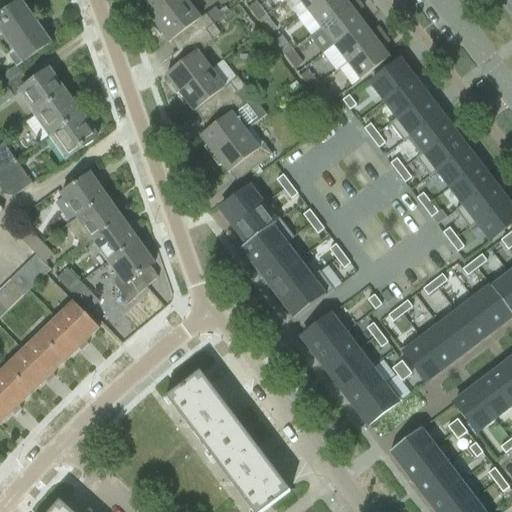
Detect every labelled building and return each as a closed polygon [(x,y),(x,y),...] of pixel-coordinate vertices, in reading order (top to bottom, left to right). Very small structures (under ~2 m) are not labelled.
[(155,26),(186,2),(184,0),(151,0),(141,8),(147,16),(145,19),(151,28),(155,26)] [(297,0),(307,12),(323,0),(297,0)] [(323,0),(307,12),(320,30),(357,2),(355,0),(343,0),(344,0),(343,0),(323,0)] [(22,1),(0,16),(0,46),(16,69),(34,56),(50,45),(49,44),(48,45),(19,4),(23,2),(22,1)] [(155,27),(153,29),(159,38),(162,36),(169,44),(170,43),(186,31),(193,40),(213,25),(222,18),(218,13),(215,8),(205,16),(200,20),(186,2),(155,26),(155,27)] [(320,30),(333,47),(362,25),(355,15),(363,9),(357,2),(320,30)] [(247,10),(257,23),(265,17),(255,4),(247,10)] [(225,8),(218,13),(222,18),(229,13),(225,8)] [(265,17),(257,23),(268,37),(276,31),(265,17)] [(179,94),(179,95),(211,71),(197,53),(221,35),(213,25),(193,40),(186,46),(193,56),(165,77),(172,86),(169,88),(176,97),(179,94)] [(333,47),(346,64),(383,36),(377,29),(370,34),(362,25),(333,47)] [(383,36),(346,64),(360,82),(389,60),(381,50),(389,44),(383,36)] [(273,44),(283,58),(291,52),(281,38),(273,44)] [(291,52),(283,58),(294,71),(302,65),(291,52)] [(274,57),(269,61),(272,65),(277,61),(274,57)] [(399,63),(370,85),(384,103),(413,81),(399,63)] [(180,96),(177,98),(184,107),(187,105),(193,113),(195,112),(210,100),(218,109),(245,89),(237,78),(224,88),(211,71),(179,95),(180,96)] [(300,78),(310,92),(318,86),(308,72),(300,78)] [(32,117),(33,118),(65,95),(48,73),(17,95),(17,96),(21,94),(36,114),(32,117)] [(413,81),(384,103),(396,120),(397,120),(426,98),(413,81)] [(296,83),(288,89),(293,96),(301,90),(296,83)] [(318,86),(310,92),(324,109),(332,103),(318,86)] [(6,87),(5,88),(0,91),(0,107),(14,98),(6,87)] [(209,131),(200,138),(206,147),(203,149),(210,158),(213,156),(214,157),(250,128),(253,126),(259,122),(245,104),(253,98),(246,88),(245,89),(218,109),(225,119),(209,131)] [(48,139),(48,140),(80,117),(65,95),(33,118),(37,116),(52,137),(48,139)] [(348,97),(342,102),(349,112),(356,107),(348,97)] [(396,120),(389,125),(403,144),(407,141),(406,141),(439,116),(426,98),(397,120),(396,120)] [(308,101),(299,108),(311,124),(320,117),(308,101)] [(439,116),(406,141),(407,141),(419,157),(419,158),(452,133),(439,116)] [(80,117),(48,140),(49,140),(53,138),(67,159),(64,161),(64,162),(96,140),(94,137),(96,136),(89,125),(87,127),(80,117)] [(370,126),(363,131),(371,140),(377,135),(370,126)] [(214,157),(211,160),(218,168),(221,166),(227,175),(229,173),(245,161),(252,171),(268,159),(272,156),(250,128),(214,157)] [(419,157),(415,160),(429,179),(437,173),(436,172),(465,150),(452,133),(419,158),(419,157)] [(377,135),(371,140),(378,150),(385,145),(377,135)] [(2,144),(0,146),(0,173),(16,163),(3,146),(2,144)] [(465,150),(436,172),(437,173),(450,190),(479,168),(465,150)] [(390,165),(397,175),(403,170),(396,160),(390,165)] [(16,163),(0,173),(0,184),(3,197),(14,199),(32,186),(16,163)] [(479,168),(450,190),(462,206),(463,207),(492,185),(479,168)] [(403,170),(397,175),(404,185),(411,180),(403,170)] [(90,176),(60,197),(76,220),(106,199),(106,198),(104,200),(89,178),(91,177),(90,176)] [(283,177),(276,182),(283,191),(290,186),(283,177)] [(462,206),(454,212),(469,231),(476,225),(476,224),(505,202),(492,185),(463,207),(462,206)] [(253,186),(220,211),(234,229),(266,204),(253,186)] [(290,186),(283,191),(291,201),(297,196),(290,186)] [(422,195),(416,200),(423,210),(430,205),(422,195)] [(76,220),(67,227),(82,249),(91,243),(122,221),(122,220),(120,221),(105,201),(107,199),(106,199),(76,220)] [(511,211),(505,202),(476,224),(476,225),(489,242),(503,232),(511,225),(511,211)] [(266,204),(234,229),(246,246),(247,247),(280,222),(266,204)] [(430,205),(423,210),(431,219),(437,214),(430,205)] [(309,212),(303,217),(310,226),(316,221),(309,212)] [(122,221),(92,242),(108,264),(138,243),(137,242),(135,244),(120,223),(122,221)] [(316,221),(310,226),(317,236),(323,231),(324,231),(316,221)] [(246,246),(240,251),(254,269),(286,245),(294,240),(280,222),(247,247),(246,246)] [(449,230),(442,235),(449,244),(456,239),(449,230)] [(29,232),(20,241),(30,252),(41,245),(29,232)] [(506,237),(500,242),(508,252),(511,248),(511,244),(507,237),(506,237)] [(456,239),(449,244),(457,254),(463,249),(456,239)] [(138,243),(108,264),(116,276),(114,286),(128,306),(158,279),(150,268),(154,265),(153,264),(151,266),(136,245),(138,243)] [(41,245),(30,252),(35,257),(43,265),(52,256),(41,245)] [(286,245),(254,269),(267,286),(299,262),(298,261),(286,245)] [(335,246),(329,251),(336,261),(343,256),(335,246)] [(343,256),(336,261),(343,270),(350,265),(343,256)] [(481,256),(471,264),(476,270),(486,263),(481,256)] [(35,257),(27,265),(41,280),(50,272),(43,265),(35,257)] [(299,262),(267,286),(280,303),(316,276),(315,275),(302,258),(298,261),(299,262)] [(471,264),(462,271),(467,277),(476,270),(471,264)] [(27,265),(18,273),(33,289),(41,280),(27,265)] [(57,280),(68,291),(79,284),(67,271),(57,280)] [(18,273),(10,282),(24,297),(33,289),(18,273)] [(316,276),(280,303),(294,321),(333,291),(319,273),(315,275),(316,276)] [(511,280),(508,275),(490,289),(511,318),(511,280)] [(441,276),(432,283),(437,290),(446,283),(441,276)] [(10,282),(1,290),(16,305),(24,297),(10,282)] [(432,283),(422,291),(427,297),(437,290),(432,283)] [(79,284),(68,291),(89,312),(98,303),(79,284)] [(490,289),(473,302),(495,331),(511,318),(490,289)] [(1,290),(0,290),(0,305),(8,313),(16,305),(1,290)] [(374,297),(367,302),(371,306),(374,311),(381,306),(377,301),(374,297)] [(407,302),(397,310),(402,316),(412,309),(407,303),(407,302)] [(473,302),(455,315),(478,344),(495,331),(473,302)] [(72,303),(39,336),(65,363),(78,350),(81,354),(88,347),(85,343),(98,330),(72,303)] [(397,310),(387,317),(392,324),(402,316),(397,310)] [(334,314),(301,339),(315,357),(344,335),(344,336),(348,333),(334,314)] [(455,315),(438,328),(460,357),(478,344),(455,315)] [(372,325),(366,330),(373,340),(380,335),(372,325)] [(422,340),(421,341),(443,370),(460,357),(438,328),(422,340)] [(344,335),(315,357),(328,374),(357,352),(344,336),(344,335)] [(380,335),(373,340),(381,349),(387,344),(380,335)] [(39,336),(5,368),(31,395),(44,383),(47,386),(55,379),(52,375),(65,363),(39,336)] [(419,337),(400,351),(411,365),(425,384),(443,370),(421,341),(422,340),(419,337)] [(357,352),(328,374),(341,392),(370,369),(357,352)] [(370,369),(341,392),(354,409),(383,387),(383,386),(387,383),(394,377),(382,362),(371,371),(370,369)] [(401,363),(392,370),(397,377),(406,369),(401,363)] [(511,371),(507,365),(489,378),(511,407),(511,406),(511,371)] [(31,395),(5,368),(0,373),(0,425),(11,415),(14,418),(22,411),(18,408),(31,395)] [(406,369),(397,377),(401,383),(411,376),(406,369)] [(176,392),(163,402),(164,403),(167,401),(169,399),(213,457),(211,458),(208,461),(244,434),(233,420),(222,406),(198,375),(179,390),(176,392)] [(383,387),(354,409),(368,427),(401,402),(409,395),(396,378),(388,384),(387,383),(383,386),(383,387)] [(489,378),(471,392),(493,420),(511,407),(489,378)] [(471,392),(454,405),(476,434),(493,420),(471,392)] [(457,421),(447,428),(452,435),(462,427),(457,421)] [(462,427),(452,435),(457,441),(467,434),(462,427)] [(420,430),(389,454),(402,472),(434,448),(420,430)] [(244,434),(208,461),(209,462),(212,459),(214,458),(255,511),(264,511),(270,508),(289,494),(266,464),(255,450),(244,434)] [(511,444),(509,441),(500,449),(505,455),(511,449),(511,444)] [(475,445),(468,450),(476,459),(482,455),(475,445)] [(434,448),(402,472),(416,489),(447,465),(434,448)] [(447,465),(416,489),(429,507),(461,483),(447,465)] [(494,470),(487,475),(495,484),(501,479),(494,470)] [(501,479),(495,484),(502,494),(509,489),(501,479)] [(461,483),(429,507),(432,511),(459,511),(474,501),(461,483)] [(482,511),(474,501),(459,511),(482,511)]
